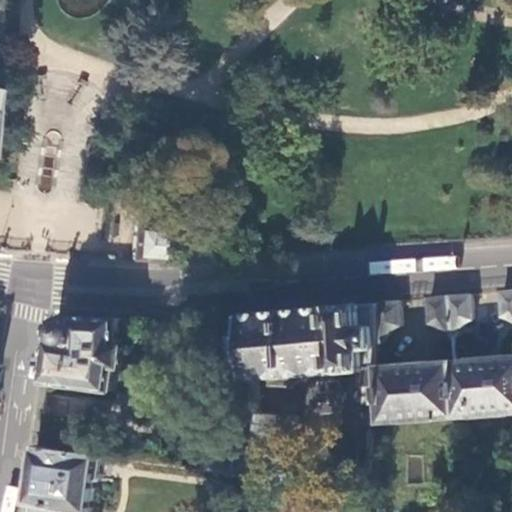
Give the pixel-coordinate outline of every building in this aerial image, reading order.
[(117,192),(163,198),(164,184),(119,178),(117,192)] [(138,260),(161,262),(167,224),(136,220),(130,258),(130,260),(138,260)] [(454,295),(457,335),(460,330),(462,328),(465,326),(469,322),(476,319),(478,318),(475,293),(454,295)] [(456,333),(457,335),(454,295),(433,297),(434,323),(438,323),(441,324),(446,326),(450,328),(453,330),(456,333)] [(382,301),(383,343),(386,343),(388,340),(389,338),(391,335),(394,332),(397,330),(399,329),(403,327),(407,325),(405,299),(382,301)] [(258,379),(381,368),(383,343),(382,301),(325,306),(252,313),(258,379)] [(122,343),(127,318),(95,316),(74,315),(71,315),(69,315),(65,317),(62,319),(60,321),(59,323),(58,324),(57,326),(57,328),(49,382),(79,386),(80,384),(115,389),(119,364),(125,365),(128,344),(122,343)] [(511,411),(511,355),(477,358),(477,359),(459,361),(462,416),(511,411)] [(462,416),(459,361),(440,363),(440,362),(405,365),(405,366),(384,368),(384,371),(388,421),(388,422),(462,416)] [(380,371),(375,422),(388,421),(384,371),(380,371)] [(257,445),(254,474),(251,511),(284,511),(285,511),(293,511),(301,415),(260,412),(257,445)] [(203,467),(217,469),(221,442),(207,440),(203,467)] [(221,442),(217,469),(254,474),(257,445),(238,443),(238,444),(221,442)] [(103,479),(106,454),(40,444),(30,511),(56,511),(58,505),(60,505),(60,507),(65,507),(64,511),(65,511),(88,511),(93,511),(98,478),(103,479)]
